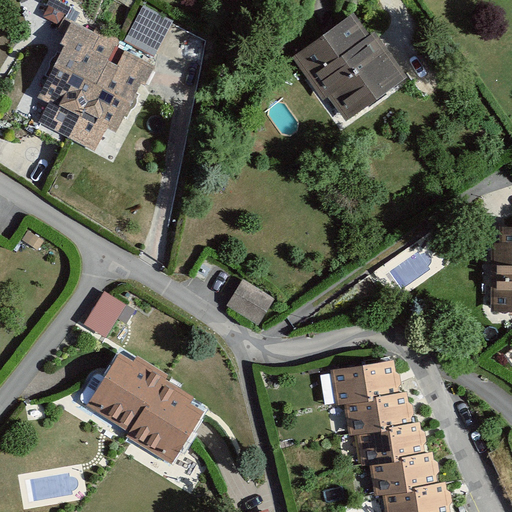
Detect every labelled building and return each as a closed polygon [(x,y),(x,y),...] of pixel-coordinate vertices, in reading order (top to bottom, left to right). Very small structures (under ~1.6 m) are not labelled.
[(145,4),(127,38),(157,53),(175,20),(145,4)] [(355,15),(294,62),(344,128),(405,81),(355,15)] [(76,22),(28,120),(110,159),(157,62),(76,22)] [(511,227),(495,228),(495,313),(511,313),(511,227)] [(246,275),(229,301),(261,321),(277,296),(246,275)] [(106,338),(129,305),(107,290),(84,323),(106,338)] [(445,511),(393,356),(331,377),(376,511),(445,511)] [(206,417),(122,358),(86,409),(171,468),(206,417)]
